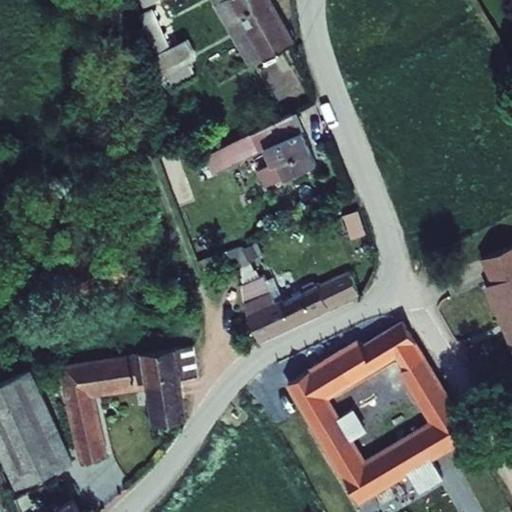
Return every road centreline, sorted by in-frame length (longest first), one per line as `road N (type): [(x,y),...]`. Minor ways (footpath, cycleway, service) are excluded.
road 1 (residential): [(128,511),(244,366),(363,310),(392,277),(386,227),(325,69),(313,0)]
road 2 (track): [(392,277),(419,309),(511,482)]
